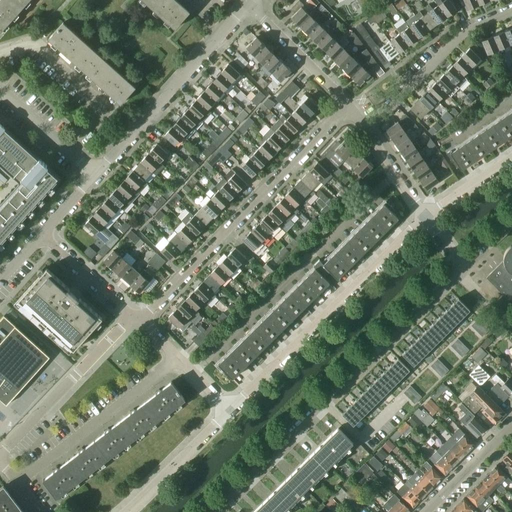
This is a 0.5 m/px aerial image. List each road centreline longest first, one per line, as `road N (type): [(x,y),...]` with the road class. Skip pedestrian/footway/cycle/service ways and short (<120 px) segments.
road 1 (residential): [(212,511),(459,266)]
road 2 (residential): [(346,104),(135,317)]
road 3 (residential): [(421,217),(229,409)]
road 4 (residential): [(94,175),(249,4)]
road 5 (residential): [(0,463),(16,483),(178,359)]
road 6 (residential): [(135,317),(0,454)]
road 7 (residential): [(365,129),(461,32),(511,9)]
road 8 (residential): [(67,150),(106,109),(33,44),(0,54)]
road 9 (residential): [(229,409),(127,511)]
road 10 (residential): [(346,104),(249,4)]
road 11 (residential): [(41,233),(135,317)]
road 12 (residential): [(424,511),(511,423)]
